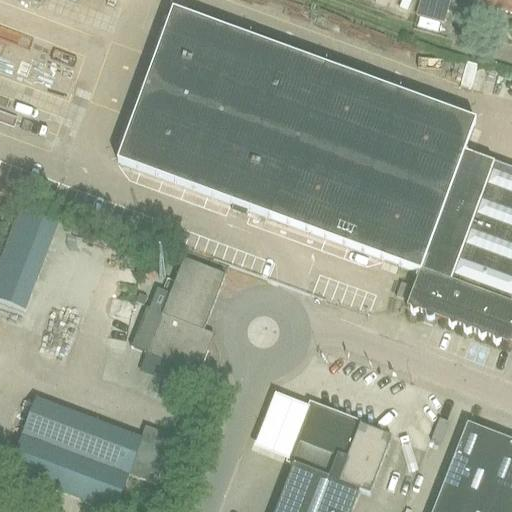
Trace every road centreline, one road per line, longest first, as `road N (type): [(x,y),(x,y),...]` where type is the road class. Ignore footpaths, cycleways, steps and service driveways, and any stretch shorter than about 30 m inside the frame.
road 1 (unclassified): [(511,395),(326,327),(294,327)]
road 2 (unclassified): [(203,511),(260,364)]
road 3 (unclassified): [(294,327),(272,304),(239,313),(236,349),(260,364)]
